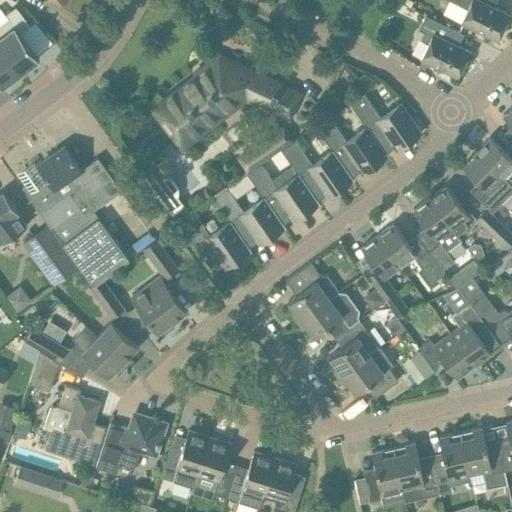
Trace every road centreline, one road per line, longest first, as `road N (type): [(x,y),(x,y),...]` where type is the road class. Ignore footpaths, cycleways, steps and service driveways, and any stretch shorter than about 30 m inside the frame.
road 1 (residential): [(320,415),(296,429),(160,383),(160,370),(242,303)]
road 2 (residential): [(451,115),(434,149),(242,303)]
road 3 (residential): [(263,0),(393,67),(451,115)]
road 4 (residential): [(320,415),(351,429),(511,393)]
road 5 (residential): [(169,225),(60,80)]
road 6 (residential): [(242,303),(320,415)]
